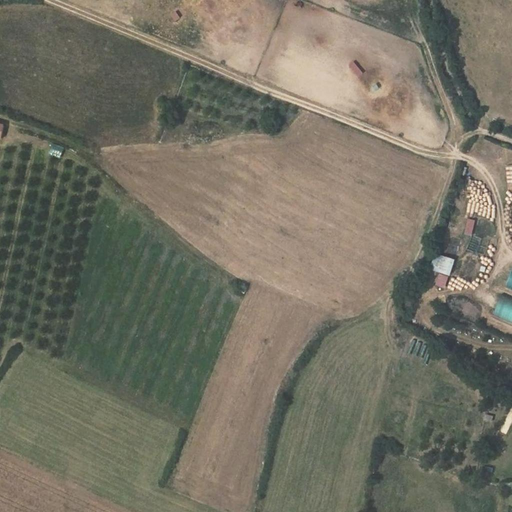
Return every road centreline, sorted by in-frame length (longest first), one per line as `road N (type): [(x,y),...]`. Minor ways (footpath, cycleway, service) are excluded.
road 1 (track): [(48,0),(404,144),(472,161),(493,186),(511,252)]
road 2 (track): [(473,129),(414,262),(391,291)]
